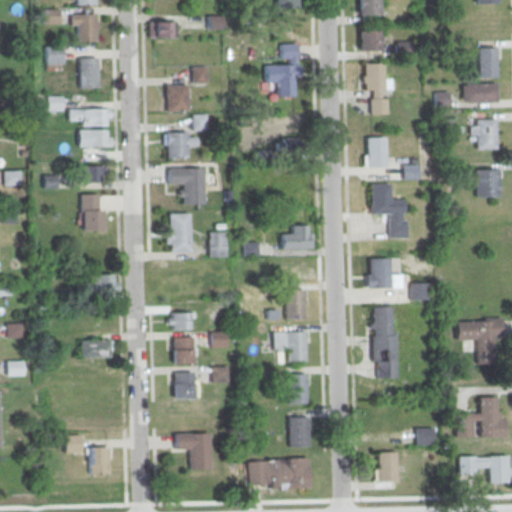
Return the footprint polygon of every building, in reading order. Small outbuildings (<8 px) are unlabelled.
[(296,9),(296,0),(274,0),(274,9),(296,9)] [(377,0),(356,0),(356,20),(378,20),(377,0)] [(76,13),(94,13),(95,40),(76,40),(76,13)] [(174,21),(147,21),(147,37),(174,37),(174,21)] [(358,50),(378,50),(378,29),(358,29),(358,50)] [(263,82),(275,82),(275,95),(296,95),(295,43),(279,43),(279,64),(263,64),(263,82)] [(60,46),(44,46),(44,63),(60,63),(60,46)] [(476,47),(494,46),(495,76),(477,77),(476,47)] [(77,58),(95,57),(96,87),(78,88),(77,58)] [(363,62),(382,61),(383,92),(364,92),(363,62)] [(205,82),(205,66),(191,66),(191,82),(205,82)] [(495,82),(460,82),(460,101),(495,101),(495,82)] [(164,84),(164,111),(185,111),(185,84),(164,84)] [(60,95),(45,95),(45,111),(60,111),(60,95)] [(108,124),(108,108),(66,108),(66,124),(108,124)] [(204,114),(190,114),(190,128),(204,128),(204,114)] [(475,119),(494,118),(495,149),(476,149),(475,119)] [(108,146),(108,128),(76,128),(76,146),(108,146)] [(163,157),(185,157),(185,148),(194,148),(194,132),(163,132),(163,157)] [(365,137),(383,136),(384,167),(366,167),(365,137)] [(416,164),(402,164),(402,178),(416,178),(416,164)] [(101,165),(79,165),(79,182),(101,182),(101,165)] [(179,167),(198,166),(199,197),(180,197),(179,167)] [(474,169),(498,168),(499,197),(475,197),(474,169)] [(18,170),(2,170),(2,183),(18,183),(18,170)] [(369,183),(389,183),(389,199),(403,198),(403,213),(400,213),(400,220),(405,220),(405,237),(387,238),(387,214),(370,214),(369,183)] [(101,230),(101,193),(79,193),(79,230),(101,230)] [(0,222),(15,222),(15,209),(0,208),(0,222)] [(167,213),(187,212),(189,251),(168,252),(167,213)] [(309,225),(289,225),(289,235),(279,235),(279,248),(309,248),(309,225)] [(206,231),(206,256),(224,256),(224,231),(206,231)] [(306,257),(279,257),(279,274),(306,274),(306,257)] [(368,258),(387,257),(388,288),(369,288),(368,258)] [(116,274),(89,274),(89,291),(116,291),(116,274)] [(425,299),(425,282),(408,282),(408,299),(425,299)] [(283,289),(302,289),(303,319),(284,320),(283,289)] [(371,306),(389,306),(389,332),(393,331),(394,377),(375,377),(375,361),(370,361),(369,336),(371,336),(371,306)] [(166,312),(166,328),(191,328),(191,312),(166,312)] [(454,321),(483,320),(483,317),(500,317),(501,335),(493,336),(493,364),(475,364),(474,339),(454,339),(454,321)] [(4,337),(19,337),(19,322),(4,322),(4,337)] [(224,347),(224,330),(207,330),(207,347),(224,347)] [(283,330),(302,330),(303,360),(284,361),(283,330)] [(189,362),(189,336),(170,336),(170,362),(189,362)] [(78,356),(109,356),(109,339),(78,339),(78,356)] [(21,360),(4,360),(4,375),(21,375),(21,360)] [(208,380),(225,380),(225,366),(208,366),(208,380)] [(171,398),(194,398),(194,371),(171,371),(171,398)] [(284,373),(303,372),(304,402),(285,403),(284,373)] [(503,437),(503,415),(494,416),(494,396),(476,396),(476,412),(458,412),(458,437),(473,436),(473,437),(503,437)] [(286,418),(304,417),(305,447),(287,448),(286,418)] [(413,441),(430,441),(430,428),(413,428),(413,441)] [(207,433),(172,433),(172,450),(185,450),(185,469),(207,469),(207,433)] [(78,434),(61,434),(61,451),(78,451),(78,434)] [(86,446),(86,473),(106,473),(106,446),(86,446)] [(393,481),(393,451),(373,451),(373,481),(393,481)] [(507,454),(455,455),(456,472),(485,472),(486,482),(507,482),(507,454)] [(306,487),(306,458),(243,459),(244,488),(306,487)]
